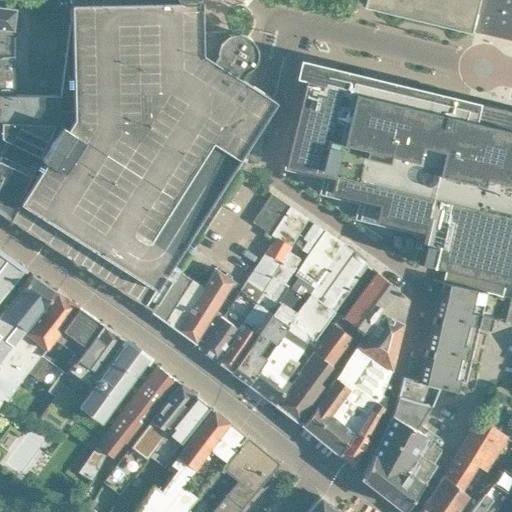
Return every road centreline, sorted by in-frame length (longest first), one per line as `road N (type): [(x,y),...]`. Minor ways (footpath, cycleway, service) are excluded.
road 1 (residential): [(511,72),(286,24),(276,41)]
road 2 (unclassified): [(276,41),(219,156)]
